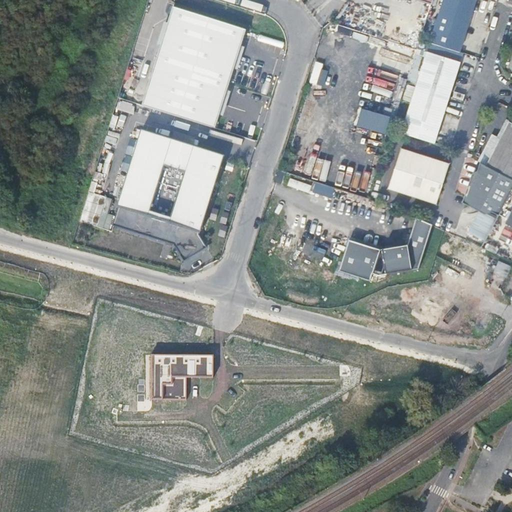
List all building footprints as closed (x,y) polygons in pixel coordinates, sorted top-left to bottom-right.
[(474,0),(441,0),(427,44),(458,53),(474,0)] [(217,129),(244,30),(170,10),(144,107),(134,105),(133,110),(147,114),(147,115),(163,119),(164,115),(217,129)] [(459,63),(461,54),(458,53),(427,44),(419,41),(404,85),(406,85),(414,88),(425,52),(459,63)] [(425,52),(414,88),(447,98),(448,98),(459,63),(425,52)] [(414,88),(406,85),(400,102),(408,105),(414,88)] [(408,105),(399,134),(433,144),(447,98),(414,88),(408,105)] [(511,123),(508,121),(499,138),(484,165),(511,179),(511,123)] [(173,245),(183,262),(205,248),(198,237),(223,157),(140,131),(116,209),(117,210),(112,226),(173,245)] [(484,165),(499,138),(492,134),(477,161),(478,162),(484,165)] [(422,201),(434,204),(447,164),(399,150),(387,189),(422,201)] [(480,206),(497,214),(511,185),(511,179),(484,165),(478,162),(466,198),(480,206)] [(284,172),(277,170),(273,182),(280,184),(284,172)] [(287,186),(309,193),(312,185),(290,178),(287,186)] [(332,198),(335,188),(316,182),(313,192),(332,198)] [(80,223),(99,227),(105,197),(87,193),(80,223)] [(468,230),(484,238),(497,214),(480,206),(468,230)] [(431,227),(415,220),(406,246),(379,251),(348,241),(338,272),(369,282),(371,275),(377,277),(417,270),(431,227)] [(110,246),(113,234),(99,230),(96,242),(110,246)] [(490,281),(496,284),(500,276),(506,278),(511,266),(499,261),(490,281)] [(213,356),(150,355),(149,400),(186,400),(186,378),(213,378),(213,356)]
